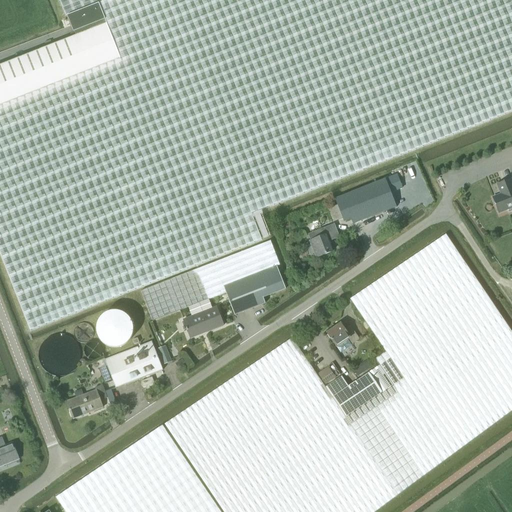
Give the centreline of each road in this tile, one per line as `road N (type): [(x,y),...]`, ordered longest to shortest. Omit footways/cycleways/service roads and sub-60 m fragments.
road 1 (residential): [(61,468),(446,211)]
road 2 (unclassified): [(61,468),(0,311)]
